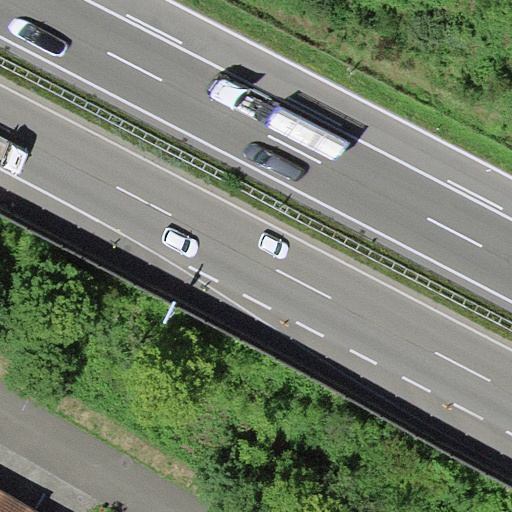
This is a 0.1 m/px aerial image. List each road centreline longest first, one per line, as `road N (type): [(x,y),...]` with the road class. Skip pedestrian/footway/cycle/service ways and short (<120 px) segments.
road 1 (motorway): [(0,127),(511,396)]
road 2 (motorway): [(511,261),(12,0)]
road 3 (residential): [(163,511),(0,416)]
